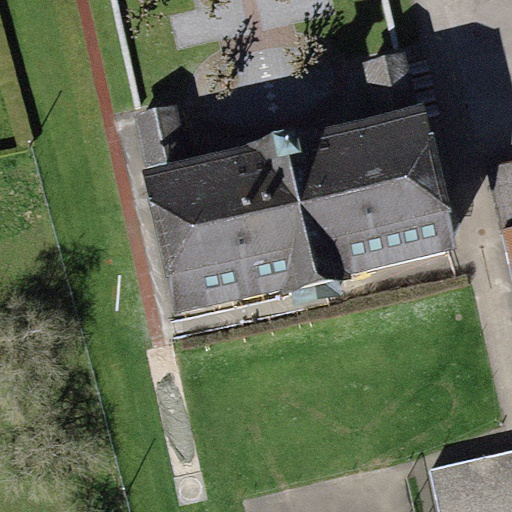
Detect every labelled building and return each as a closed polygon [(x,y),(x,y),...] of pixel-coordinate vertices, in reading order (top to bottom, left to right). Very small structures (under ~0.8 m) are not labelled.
[(392,73),(359,80),(366,115),(399,108),(392,73)] [(168,124),(131,131),(140,174),(177,166),(168,124)] [(412,135),(144,195),(174,328),(442,268),(412,135)] [(498,244),(511,240),(511,172),(483,179),(498,244)] [(511,240),(498,244),(511,306),(511,240)] [(511,511),(511,459),(432,478),(439,511),(511,511)]
